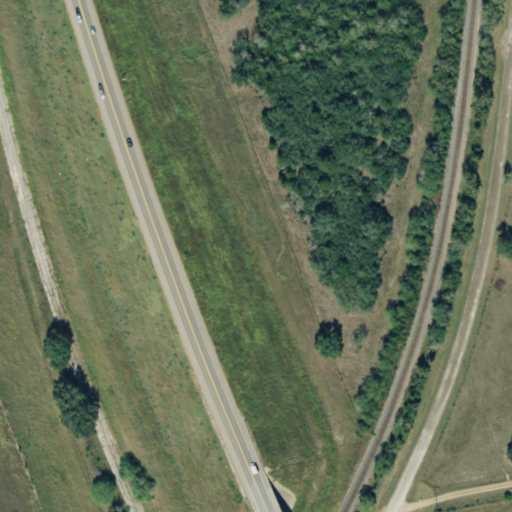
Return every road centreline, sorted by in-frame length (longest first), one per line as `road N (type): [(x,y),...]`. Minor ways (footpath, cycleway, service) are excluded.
road 1 (trunk): [(86,0),(161,242),(267,503)]
road 2 (residential): [(393,511),(448,391),(472,315),(511,68)]
